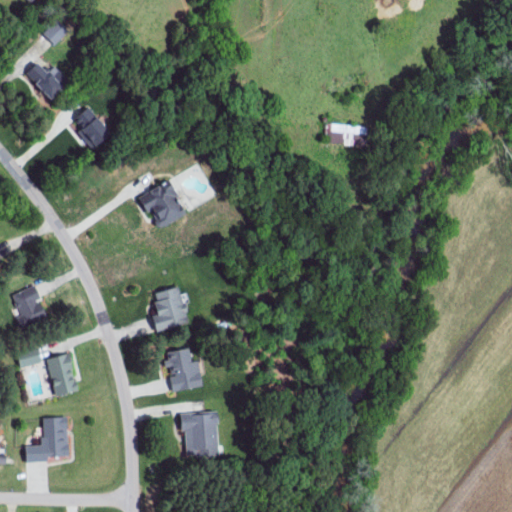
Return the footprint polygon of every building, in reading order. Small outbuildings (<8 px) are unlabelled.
[(69,30),(58,19),(43,32),(54,44),(69,30)] [(59,69),(53,75),(38,61),(26,75),(52,99),(71,80),(59,69)] [(111,137),(92,106),(74,117),(80,128),(79,130),(91,149),(111,137)] [(366,125),(327,124),(326,143),(365,145),(366,125)] [(138,196),(146,212),(155,208),(159,217),(155,219),(159,228),(187,214),(171,180),(138,196)] [(10,294),(22,327),(49,318),(37,284),(10,294)] [(154,292),(158,314),(153,316),(156,330),(189,323),(181,287),(154,292)] [(164,353),(167,369),(171,368),(173,376),(171,377),(173,392),(204,386),(199,360),(192,362),(190,348),(164,353)] [(48,358),(55,396),(78,392),(72,354),(48,358)] [(219,456),(218,412),(184,412),(185,457),(219,456)] [(41,418),(43,445),(26,446),(27,463),(48,461),(48,457),(69,456),(67,417),(41,418)]
